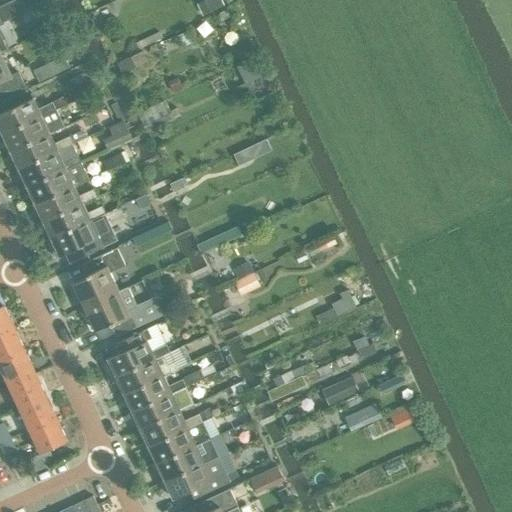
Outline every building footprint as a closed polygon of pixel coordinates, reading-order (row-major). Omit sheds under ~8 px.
[(21,0),(13,0),(0,6),(0,20),(1,23),(27,11),(21,0)] [(203,17),(224,6),(221,0),(205,0),(197,5),(203,17)] [(139,50),(163,39),(160,33),(136,44),(139,50)] [(2,51),(0,51),(0,95),(24,84),(19,73),(14,75),(2,51)] [(125,73),(148,62),(143,51),(120,62),(125,73)] [(39,83),(70,68),(65,56),(33,70),(39,83)] [(256,57),(238,66),(246,83),(264,75),(256,57)] [(177,77),(168,81),(174,93),(183,89),(177,77)] [(64,96),(55,101),(58,107),(67,103),(64,96)] [(43,115),(43,116),(57,109),(53,102),(40,108),(35,97),(0,113),(0,123),(4,132),(4,133),(43,115)] [(137,113),(147,131),(173,118),(164,100),(137,113)] [(8,140),(12,150),(13,150),(51,133),(65,127),(57,109),(43,116),(43,115),(4,133),(4,132),(0,134),(4,142),(8,140)] [(130,141),(133,140),(128,129),(126,123),(125,121),(121,122),(109,127),(113,136),(104,140),(108,150),(130,141)] [(56,143),(51,133),(13,150),(12,150),(8,152),(12,160),(16,158),(20,167),(21,168),(59,150),(60,150),(73,144),(70,137),(56,143)] [(67,167),(68,168),(81,161),(73,144),(60,150),(59,150),(21,168),(20,167),(16,169),(20,177),(24,175),(29,185),(67,167)] [(242,151),(234,154),(239,165),(247,162),(242,151)] [(122,152),(102,161),(107,171),(126,162),(122,152)] [(32,193),(37,202),(76,185),(90,179),(81,161),(68,168),(67,167),(29,185),(24,187),(28,195),(32,193)] [(181,179),(171,184),(175,192),(185,187),(181,179)] [(80,195),(76,185),(37,202),(33,204),(36,212),(40,210),(45,219),(84,202),(97,196),(94,188),(80,195)] [(48,227),(53,237),(92,219),(92,220),(106,214),(102,206),(89,213),(84,202),(45,219),(40,221),(44,229),(48,227)] [(106,214),(92,220),(92,219),(53,237),(49,239),(52,247),(57,257),(61,255),(66,253),(70,262),(80,257),(98,248),(118,240),(106,214)] [(320,252),(337,244),(333,237),(317,245),(320,252)] [(86,306),(120,290),(112,272),(127,265),(119,247),(84,263),(90,276),(75,283),(86,306)] [(249,261),(233,269),(239,279),(254,271),(249,261)] [(356,271),(342,278),(346,286),(360,280),(356,271)] [(241,295),(260,286),(254,273),(235,282),(241,295)] [(137,305),(128,287),(121,291),(120,290),(86,306),(97,330),(112,323),(118,336),(170,311),(165,302),(164,300),(163,299),(161,298),(159,297),(157,297),(155,297),(153,298),(137,305)] [(352,297),(348,290),(340,294),(342,299),(332,304),(337,316),(361,305),(356,295),(352,297)] [(0,335),(16,328),(5,305),(0,307),(0,335)] [(320,325),(337,317),(333,309),(316,317),(320,325)] [(0,362),(0,363),(27,350),(16,328),(0,335),(0,362)] [(115,355),(106,359),(109,367),(114,365),(119,375),(157,357),(164,354),(164,355),(170,352),(166,344),(154,350),(149,340),(153,338),(148,329),(121,341),(125,350),(115,355)] [(365,336),(352,341),(357,350),(369,345),(365,336)] [(373,344),(358,350),(361,357),(376,350),(373,344)] [(11,385),(37,372),(27,350),(0,363),(11,385)] [(119,375),(114,377),(118,385),(122,383),(127,392),(127,393),(165,375),(178,369),(175,362),(168,365),(164,355),(164,354),(157,357),(119,375)] [(347,356),(336,360),(339,367),(349,362),(347,356)] [(302,375),(298,367),(275,377),(279,386),(302,375)] [(127,392),(122,394),(126,402),(130,400),(135,410),(135,411),(174,393),(187,387),(187,386),(204,378),(200,369),(183,377),(184,379),(170,385),(165,375),(127,393),(127,392)] [(21,407),(48,395),(37,372),(11,385),(21,407)] [(402,374),(389,380),(393,389),(406,382),(402,374)] [(276,387),(267,392),(272,401),(306,385),(302,375),(279,386),(276,387)] [(340,384),(346,396),(359,390),(353,378),(340,384)] [(135,410),(131,412),(134,419),(138,417),(143,427),(143,428),(181,410),(182,410),(195,404),(191,396),(187,387),(174,393),(135,411),(135,410)] [(32,429),(58,417),(48,395),(21,407),(32,429)] [(351,432),(383,418),(376,404),(345,419),(351,432)] [(211,408),(199,413),(203,421),(214,416),(211,408)] [(143,427),(139,429),(142,437),(146,435),(151,444),(151,445),(190,427),(203,421),(199,413),(186,420),(182,410),(181,410),(143,428),(143,427)] [(398,413),(390,417),(397,430),(404,426),(398,413)] [(43,453),(69,440),(58,417),(32,429),(43,453)] [(151,444),(146,446),(150,454),(154,452),(159,462),(197,444),(198,444),(211,438),(203,421),(190,427),(151,445),(151,444)] [(0,444),(12,439),(4,422),(0,423),(0,444)] [(159,462),(155,464),(158,471),(162,469),(167,479),(167,480),(206,461),(206,462),(219,456),(211,438),(198,444),(197,444),(159,462)] [(0,444),(5,455),(17,449),(12,439),(0,444)] [(167,479),(163,481),(166,488),(170,486),(176,497),(192,490),(196,498),(231,481),(219,456),(206,462),(206,461),(167,480),(167,479)] [(277,465),(250,478),(250,480),(257,493),(284,481),(278,467),(277,465)] [(226,511),(238,507),(230,489),(195,505),(198,511),(226,511)] [(100,511),(93,496),(84,500),(90,511),(100,511)] [(77,511),(90,511),(84,500),(74,504),(77,511)]
